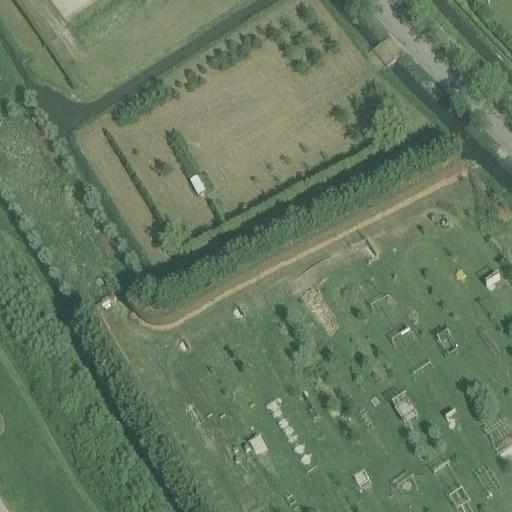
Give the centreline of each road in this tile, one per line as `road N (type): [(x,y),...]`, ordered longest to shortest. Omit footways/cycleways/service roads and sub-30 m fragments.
road 1 (track): [(253,511),(178,390),(171,357),(184,345),(434,212),(459,230),(511,314)]
road 2 (track): [(511,503),(493,491),(369,286),(347,280),(337,290),(340,308),(466,511)]
road 3 (track): [(421,511),(307,323),(293,314),(274,323),(278,345),(381,511)]
road 4 (track): [(511,378),(437,255),(413,247),(404,264),(511,453)]
road 5 (track): [(337,511),(234,353),(219,359),(216,375),(296,511)]
road 6 (tertiary): [(511,141),(370,0)]
